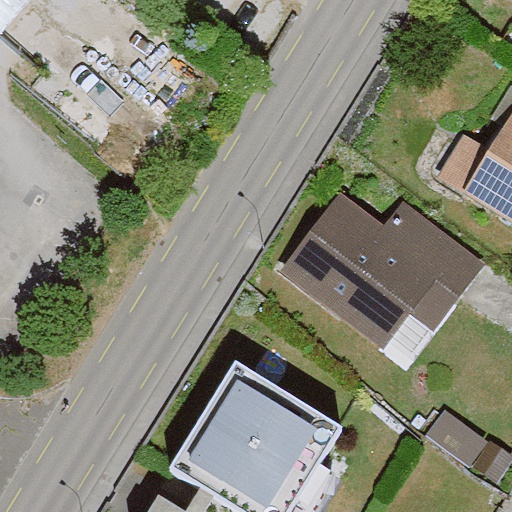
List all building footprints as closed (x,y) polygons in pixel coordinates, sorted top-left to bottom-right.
[(116,0),(0,0),(0,36),(140,156),(195,70),(116,0)] [(511,0),(483,0),(470,20),(511,46),(511,0)] [(511,122),(460,199),(511,234),(511,122)] [(494,268),(412,209),(390,239),(339,202),(279,284),(386,361),(412,326),(439,345),(494,268)] [(287,511),(339,428),(234,363),(169,468),(239,511),(287,511)]
